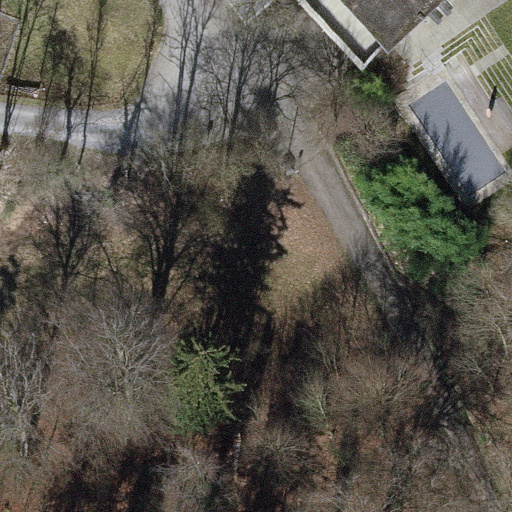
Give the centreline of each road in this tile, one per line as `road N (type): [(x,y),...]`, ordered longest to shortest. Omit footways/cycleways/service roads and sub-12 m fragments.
road 1 (track): [(199,10),(392,292),(497,511)]
road 2 (residential): [(188,0),(199,10),(203,76),(172,119),(119,132),(0,115)]
